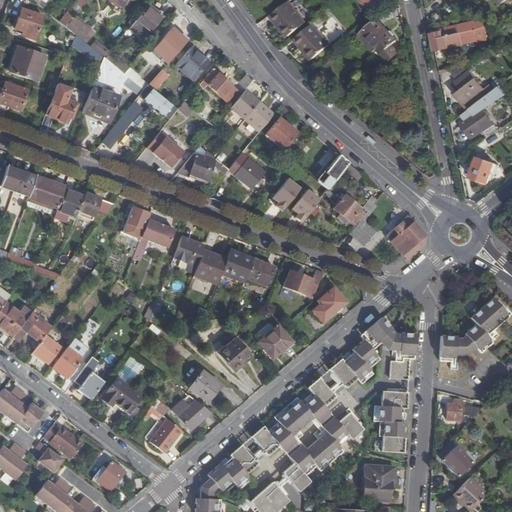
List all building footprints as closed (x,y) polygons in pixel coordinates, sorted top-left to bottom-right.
[(103,2),(118,14),(129,0),(99,0),(98,1),(101,4),(103,2)] [(354,0),(368,17),(373,12),(379,6),(374,0),(354,0)] [(304,23),(287,1),(267,17),(274,25),(276,23),(287,36),(304,23)] [(164,18),(149,6),(129,31),(135,36),(138,32),(146,39),(164,18)] [(22,37),(35,42),(43,19),(21,11),(20,14),(19,13),(17,19),(18,20),(15,31),(23,33),(22,37)] [(91,33),(74,19),(66,29),(76,37),(83,44),(91,33)] [(319,31),(334,42),(343,30),(328,19),(319,31)] [(391,38),(388,34),(374,19),(358,36),(373,52),(376,50),(388,62),(398,53),(392,46),(395,42),(391,38)] [(430,35),(434,52),(476,43),(476,42),(485,40),(483,29),(477,30),(475,24),(450,29),(444,22),(435,29),(438,32),(430,35)] [(176,54),(189,40),(183,35),(184,34),(171,23),(158,38),(170,49),(171,49),(176,54)] [(276,23),(274,25),(285,38),(287,36),(276,23)] [(292,42),(298,49),(300,47),(311,59),(327,45),(311,26),(292,42)] [(104,61),(109,55),(95,43),(90,49),(102,59),(104,61)] [(300,47),(298,49),(309,61),(311,59),(300,47)] [(192,81),(207,64),(190,49),(175,66),(192,81)] [(37,83),(45,58),(17,50),(9,74),(37,83)] [(124,76),(129,69),(110,54),(109,55),(104,61),(124,76)] [(466,66),(446,70),(455,82),(453,84),(459,91),(453,96),(461,107),(482,91),(468,72),(470,70),(466,66)] [(168,78),(161,72),(147,87),(155,93),(168,78)] [(207,87),(226,104),(236,93),(213,72),(200,87),(204,90),(207,87)] [(141,94),(143,92),(128,79),(123,86),(138,98),(141,94)] [(0,105),(20,113),(27,93),(4,85),(0,97),(0,105)] [(164,118),(173,108),(155,93),(147,87),(143,92),(141,94),(144,96),(145,95),(148,97),(144,102),(164,118)] [(91,88),(81,114),(92,118),(93,115),(109,121),(118,98),(91,88)] [(258,135),(273,117),(261,107),(259,109),(255,105),(257,103),(245,92),(230,111),(243,122),(258,135)] [(53,97),(45,117),(66,125),(74,104),(53,97)] [(485,97),(459,117),(472,136),(491,123),(481,110),(489,104),(485,97)] [(192,111),(184,104),(177,112),(185,119),(192,111)] [(177,112),(173,108),(164,118),(169,122),(177,112)] [(118,123),(124,128),(128,124),(121,119),(118,123)] [(283,152),(297,135),(279,120),(265,137),(283,152)] [(118,123),(100,144),(107,150),(117,138),(124,128),(118,123)] [(483,133),(486,138),(496,131),(493,126),(483,133)] [(183,154),(159,134),(146,150),(170,170),(183,154)] [(246,161),(241,156),(228,172),(228,173),(251,192),(255,186),(258,189),(262,184),(259,181),(264,175),(247,161),(246,161)] [(207,183),(214,163),(196,157),(193,167),(190,166),(189,168),(192,169),(189,176),(207,183)] [(327,191),(347,166),(339,158),(318,184),(327,191)] [(477,159),(470,178),(484,184),(491,164),(477,159)] [(29,194),(35,178),(6,168),(0,185),(0,188),(28,198),(29,194)] [(270,201),(283,211),(301,187),(288,177),(270,201)] [(63,192),(64,189),(35,178),(29,194),(58,204),(63,192)] [(72,227),(76,216),(83,199),(63,192),(58,204),(55,212),(52,220),(72,227)] [(55,212),(58,204),(29,194),(28,198),(27,201),(55,212)] [(104,216),(112,206),(84,195),(83,199),(76,216),(91,222),(95,212),(104,216)] [(371,196),(363,208),(369,212),(378,200),(371,196)] [(360,222),(364,217),(358,212),(360,211),(344,197),(339,204),(360,222)] [(356,227),(360,222),(339,204),(336,208),(333,211),(335,213),(334,216),(336,218),(339,215),(348,224),(350,222),(356,227)] [(310,218),(311,218),(316,214),(309,205),(290,219),(296,228),(310,218)] [(313,208),(304,220),(311,225),(320,213),(313,208)] [(147,221),(150,214),(141,211),(140,213),(131,210),(121,236),(139,243),(147,221)] [(402,257),(425,238),(408,219),(385,238),(402,257)] [(162,227),(147,221),(139,243),(134,254),(141,256),(147,242),(167,249),(173,231),(167,229),(162,227)] [(375,234),(360,222),(356,227),(349,235),(363,248),(375,234)] [(196,268),(202,253),(203,250),(187,245),(188,242),(180,239),(173,259),(196,268)] [(203,250),(204,248),(188,242),(187,245),(203,250)] [(216,287),(220,276),(225,262),(202,253),(196,268),(193,275),(192,278),(216,287)] [(241,283),(249,260),(228,253),(225,262),(220,276),(241,283)] [(20,261),(7,256),(5,262),(18,267),(20,261)] [(193,275),(196,268),(173,259),(170,266),(193,275)] [(245,280),(252,261),(249,260),(241,283),(243,284),(245,280)] [(32,272),(34,267),(34,266),(22,261),(20,268),(32,272)] [(273,269),(252,261),(245,280),(266,289),(273,269)] [(43,277),(46,272),(34,267),(32,272),(31,273),(43,277)] [(55,282),(58,277),(46,272),(43,277),(55,282)] [(312,301),(322,275),(314,272),(311,282),(288,273),(282,289),(312,301)] [(322,325),(346,304),(333,288),(316,302),(319,306),(311,312),(322,325)] [(0,309),(4,304),(9,298),(0,290),(0,309)] [(457,339),(442,338),(440,363),(455,364),(456,357),(468,358),(477,350),(482,355),(493,345),(487,338),(509,319),(493,300),(471,320),(477,327),(465,336),(467,338),(462,341),(457,341),(457,339)] [(89,301),(81,317),(88,321),(97,305),(89,301)] [(4,304),(0,309),(0,330),(11,339),(13,338),(20,328),(25,321),(18,315),(4,304)] [(160,308),(155,306),(149,321),(153,324),(160,308)] [(39,344),(44,337),(50,329),(38,319),(42,314),(35,309),(30,315),(25,321),(20,328),(26,334),(39,344)] [(22,310),(18,315),(25,321),(30,315),(22,310)] [(392,330),(382,318),(363,335),(370,343),(368,345),(365,342),(361,346),(357,349),(353,353),(356,356),(345,366),(340,361),(329,370),(345,389),(356,379),(358,381),(370,371),(366,366),(377,357),(370,349),(379,341),(387,350),(399,351),(399,355),(396,355),(395,362),(390,362),(389,379),(408,380),(409,360),(414,360),(416,335),(400,334),(400,335),(395,335),(391,331),(392,330)] [(272,360),(291,344),(277,327),(257,343),(272,360)] [(20,328),(13,338),(19,343),(26,334),(20,328)] [(39,344),(31,355),(38,361),(39,360),(46,366),(59,348),(44,337),(39,344)] [(66,350),(78,359),(86,350),(73,340),(66,350)] [(232,374),(249,359),(233,340),(224,348),(223,347),(215,353),(232,374)] [(66,350),(52,369),(65,380),(80,360),(78,359),(66,350)] [(91,358),(73,383),(79,388),(77,392),(90,401),(102,384),(90,374),(98,364),(91,358)] [(208,404),(223,384),(203,369),(189,390),(208,404)] [(99,400),(111,409),(115,404),(129,415),(144,396),(117,377),(99,400)] [(319,379),(308,388),(324,408),(335,398),(319,379)] [(9,396),(2,391),(0,394),(0,412),(27,433),(42,414),(36,410),(39,407),(33,402),(27,410),(20,405),(26,397),(15,388),(9,396)] [(351,441),(359,434),(346,433),(338,424),(324,408),(308,388),(307,389),(315,398),(304,407),(299,401),(276,420),(281,426),(271,436),(264,427),(252,437),(265,452),(263,454),(265,457),(267,455),(268,456),(279,447),(294,464),(283,474),(284,475),(282,476),(284,479),(286,478),(299,492),(310,483),(303,474),(314,464),(318,469),(341,450),(336,445),(347,436),(351,441)] [(384,422),(383,436),(402,437),(402,434),(403,429),(403,423),(398,423),(400,409),(406,409),(407,394),(382,392),(381,407),(379,407),(378,422),(384,422)] [(155,398),(150,406),(163,416),(169,410),(163,404),(155,398)] [(204,406),(195,400),(189,405),(183,399),(171,410),(178,417),(191,432),(199,425),(201,427),(206,422),(205,420),(212,413),(204,406)] [(462,401),(455,401),(455,405),(449,404),(448,421),(461,422),(462,401)] [(162,416),(149,406),(141,417),(147,421),(152,414),(160,420),(162,416)] [(482,409),(467,406),(465,416),(474,417),(482,409)] [(346,433),(359,434),(363,431),(349,414),(338,424),(346,433)] [(167,454),(183,431),(167,419),(150,442),(167,454)] [(59,431),(53,426),(43,439),(71,460),(82,446),(60,429),(59,431)] [(402,437),(383,436),(383,437),(382,437),(381,452),(404,453),(404,438),(402,438),(402,437)] [(473,464),(451,443),(438,457),(458,478),(473,464)] [(62,461),(39,444),(35,449),(43,456),(38,462),(52,473),(62,461)] [(0,471),(15,482),(27,467),(20,461),(25,454),(14,445),(8,453),(0,446),(0,471)] [(235,461),(230,465),(243,481),(248,476),(247,475),(258,465),(257,464),(259,462),(257,459),(255,461),(241,446),(230,456),(235,461)] [(110,464),(106,470),(96,483),(109,493),(124,474),(110,464)] [(243,481),(230,465),(223,471),(221,467),(217,471),(213,474),(209,477),(211,479),(201,488),(201,500),(195,500),(195,505),(197,505),(197,511),(195,511),(215,511),(217,501),(212,500),(212,493),(218,488),(221,491),(232,481),(236,486),(243,481)] [(365,500),(390,501),(390,490),(391,481),(394,482),(395,470),(367,467),(365,500)] [(96,483),(106,470),(102,468),(93,480),(96,483)] [(54,511),(91,511),(96,507),(84,498),(78,506),(65,496),(71,488),(59,479),(53,487),(47,482),(35,498),(54,511)] [(470,511),(487,495),(487,494),(470,479),(454,494),(464,504),(463,505),(470,511)] [(273,482),(257,497),(270,511),(277,511),(289,501),(276,486),(278,484),(276,482),(274,483),(273,482)] [(270,511),(257,497),(250,503),(258,511),(270,511)]
